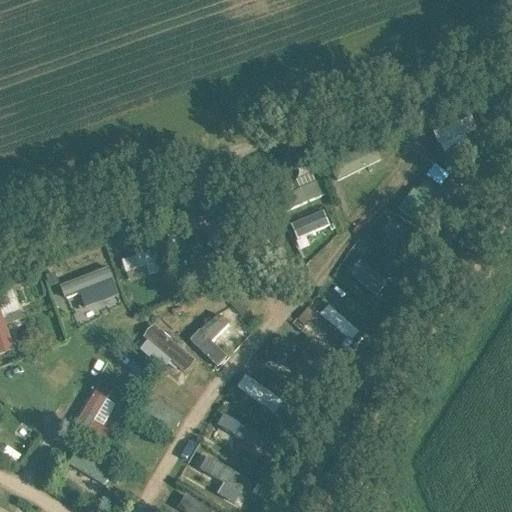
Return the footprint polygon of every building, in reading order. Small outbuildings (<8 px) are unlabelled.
[(490,112),(480,116),(485,130),(496,126),(494,122),(490,112)] [(434,165),(427,174),(441,185),(448,176),(434,165)] [(319,180),(284,191),(292,216),(327,205),(319,180)] [(413,191),(402,202),(417,216),(428,206),(413,191)] [(120,262),(129,283),(159,270),(150,249),(120,262)] [(389,260),(381,270),(391,277),(398,267),(389,260)] [(219,263),(208,268),(212,279),(223,274),(219,263)] [(54,273),(46,276),(50,287),(58,284),(54,273)] [(113,282),(79,295),(85,309),(119,296),(113,282)] [(241,297),(231,307),(239,315),(249,304),(241,297)] [(0,351),(11,348),(4,324),(22,319),(15,298),(0,302),(0,351)] [(321,314),(351,341),(358,333),(328,307),(321,314)] [(211,342),(228,324),(216,313),(189,341),(217,367),(227,356),(211,342)] [(184,373),(194,362),(154,324),(143,335),(184,373)] [(147,342),(140,351),(164,371),(171,362),(147,342)] [(136,366),(128,377),(140,386),(147,375),(136,366)] [(188,373),(177,387),(185,394),(197,380),(188,373)] [(89,427),(112,390),(100,382),(77,420),(89,427)] [(75,449),(68,469),(106,482),(113,462),(75,449)] [(242,450),(235,461),(247,468),(254,457),(242,450)] [(232,505),(244,482),(211,464),(199,487),(232,505)] [(115,474),(111,481),(117,484),(121,477),(115,474)] [(256,487),(251,495),(268,505),(273,497),(256,487)]
